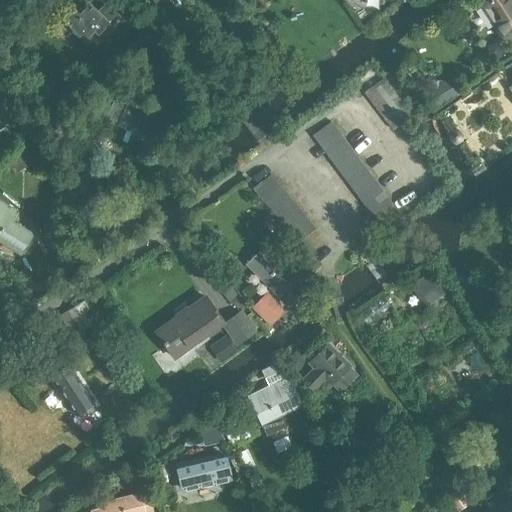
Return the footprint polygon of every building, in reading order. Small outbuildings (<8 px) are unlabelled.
[(511,35),(511,0),(487,0),(479,6),(503,41),(511,35)] [(73,9),(61,20),(86,46),(115,18),(104,6),(97,13),(91,7),(87,11),(84,8),(77,14),(73,9)] [(444,82),(422,79),(412,85),(431,113),(463,91),(453,76),(444,82)] [(392,131),(412,117),(383,78),(364,93),(392,131)] [(126,103),(114,97),(103,121),(117,128),(118,126),(153,142),(163,119),(126,102),(126,103)] [(381,229),(400,215),(332,122),(312,136),(381,229)] [(0,148),(12,139),(2,127),(0,128),(0,148)] [(18,174),(30,163),(19,151),(7,162),(18,174)] [(297,244),(304,238),(316,228),(271,173),(253,189),(297,243),(297,244)] [(0,243),(20,256),(34,234),(13,222),(16,217),(12,214),(15,209),(0,199),(0,243)] [(297,244),(297,243),(287,253),(299,269),(297,271),(304,281),(320,263),(313,256),(315,254),(304,238),(297,244)] [(295,280),(262,247),(244,265),(287,308),(306,286),(298,277),(295,280)] [(431,302),(446,288),(430,270),(414,284),(431,302)] [(275,322),(283,313),(279,310),(281,308),(264,290),(251,306),(267,322),(270,318),(275,322)] [(174,361),(222,326),(236,347),(257,330),(254,327),(259,325),(251,312),(245,314),(242,309),(226,321),(208,292),(153,332),(174,361)] [(79,334),(99,320),(85,300),(65,314),(79,334)] [(216,342),(227,358),(238,352),(226,335),(216,342)] [(350,366),(327,342),(306,363),(311,369),(300,380),(318,398),(331,385),(339,393),(357,375),(349,367),(350,366)] [(69,364),(51,375),(76,416),(94,405),(69,364)] [(289,375),(246,396),(261,426),(264,433),(285,422),(282,415),(304,405),(289,375)] [(230,443),(247,435),(236,414),(220,422),(230,443)] [(201,428),(208,444),(225,436),(218,420),(201,428)] [(225,451),(174,463),(180,488),(231,476),(225,451)] [(258,503),(269,498),(246,451),(235,456),(258,503)] [(446,468),(432,477),(455,511),(457,511),(470,504),(446,468)] [(154,511),(150,491),(141,493),(141,492),(102,502),(103,507),(90,510),(90,511),(154,511)]
